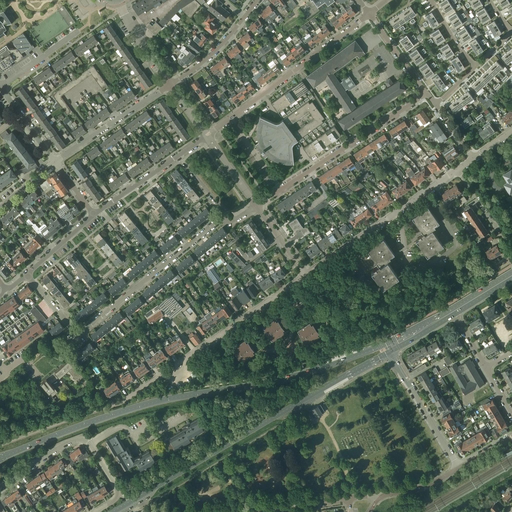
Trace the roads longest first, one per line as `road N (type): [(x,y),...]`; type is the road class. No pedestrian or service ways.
road 1 (primary): [(388,347),(293,376),(152,402),(0,458)]
road 2 (primary): [(112,511),(388,347)]
road 3 (residential): [(117,404),(305,274)]
road 4 (residential): [(370,14),(207,135)]
road 5 (residential): [(257,205),(426,94)]
road 6 (residential): [(78,335),(226,213)]
road 7 (residential): [(305,274),(457,170)]
road 8 (residential): [(459,469),(388,347)]
road 9 (residential): [(93,216),(207,135)]
road 10 (residential): [(55,161),(169,84)]
road 11 (residential): [(257,0),(205,60),(169,84)]
